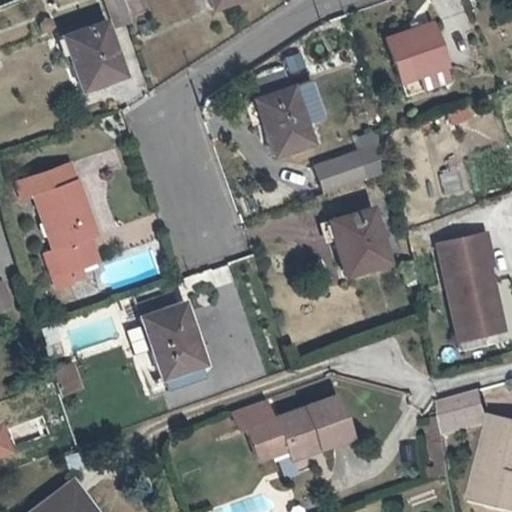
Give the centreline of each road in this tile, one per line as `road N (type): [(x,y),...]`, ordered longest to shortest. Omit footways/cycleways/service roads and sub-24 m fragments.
road 1 (residential): [(324,0),(160,113),(205,234)]
road 2 (residential): [(368,362),(439,388),(511,368)]
